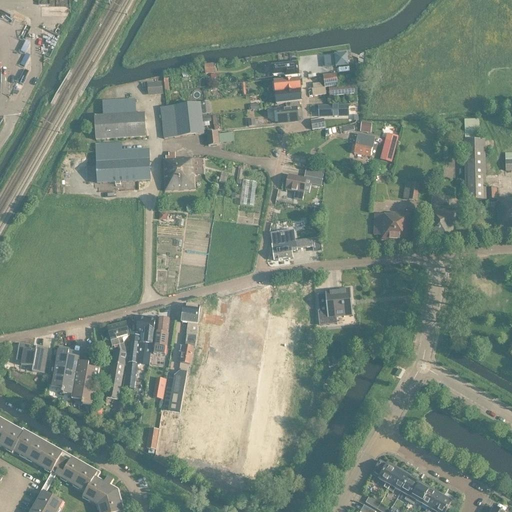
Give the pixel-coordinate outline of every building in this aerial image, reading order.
[(335,67),(335,68),(347,66),(346,55),(334,56),(335,67)] [(297,62),(271,64),(272,67),(271,67),(272,68),(272,76),(273,76),(284,75),(284,77),(284,78),(285,78),(297,76),(297,77),(298,77),(298,76),(297,66),(297,65),(297,62)] [(204,65),(204,66),(204,68),(205,75),(214,73),(213,64),(204,65)] [(323,83),(311,85),(312,89),(324,89),(337,87),(336,74),(323,76),(323,83)] [(282,81),(282,79),(274,80),(275,94),(300,91),(299,85),(302,85),(301,79),(299,80),(282,81)] [(161,83),(146,84),(147,97),(162,95),(161,83)] [(329,97),(354,94),(353,86),(328,88),(329,97)] [(324,89),(312,89),(311,89),(312,97),(325,95),(324,89)] [(276,105),(285,104),(301,103),(301,102),(300,91),(275,94),(276,105)] [(101,102),(102,115),(102,116),(135,114),(134,100),(101,102)] [(207,102),(199,103),(200,104),(201,115),(209,114),(207,102)] [(285,104),(285,110),(276,111),(277,124),(298,122),(296,110),(299,109),(298,103),(301,103),(285,104)] [(174,107),(160,108),(160,109),(162,122),(164,139),(178,138),(203,135),(202,127),(201,117),(201,115),(200,104),(174,107)] [(333,107),(318,107),(319,117),(333,117),(337,117),(348,116),(347,107),(337,107),(337,106),(332,106),(333,107)] [(94,117),(95,138),(95,141),(145,138),(144,114),(135,114),(102,116),(94,117)] [(209,116),(201,117),(202,127),(208,126),(208,122),(210,121),(209,116)] [(323,120),(310,121),(311,131),(324,129),(323,120)] [(370,134),(371,124),(361,123),(360,133),(370,134)] [(217,136),(217,133),(206,134),(207,147),(218,146),(218,143),(233,142),(232,134),(217,136)] [(357,135),(356,140),(353,154),(370,158),(374,139),(357,135)] [(387,135),(380,160),(390,163),(397,137),(387,135)] [(484,141),(464,141),(465,202),(485,201),(484,141)] [(97,164),(96,164),(97,184),(150,181),(149,161),(148,161),(148,150),(122,151),(121,143),(96,145),(96,152),(97,164)] [(190,160),(189,159),(175,160),(175,154),(168,154),(168,157),(165,157),(165,160),(163,160),(164,192),(195,190),(194,176),(202,175),(201,160),(190,160)] [(316,158),(309,157),(307,167),(315,168),(316,158)] [(322,181),(323,173),(305,169),(304,177),(322,181)] [(293,200),(302,201),(304,193),(302,193),(305,179),(289,176),(286,190),(295,192),(293,200)] [(416,202),(419,185),(404,183),(402,199),(416,202)] [(496,189),(486,189),(487,201),(496,201),(496,189)] [(433,196),(434,196),(434,191),(430,191),(429,195),(427,195),(426,202),(432,203),(433,196)] [(496,203),(497,230),(511,229),(511,199),(503,200),(503,202),(496,203)] [(425,238),(450,242),(455,214),(437,211),(437,212),(429,211),(425,238)] [(381,236),(381,240),(408,242),(409,215),(390,213),(390,216),(375,215),(374,235),(381,236)] [(271,235),(271,236),(275,261),(285,260),(292,259),(291,254),(291,253),(296,252),(296,251),(312,248),(311,240),(294,242),(292,232),(271,235)] [(302,288),(286,289),(287,311),(302,310),(302,288)] [(268,289),(250,292),(253,314),(272,311),(268,289)] [(325,296),(317,296),(319,312),(319,318),(327,317),(327,319),(328,319),(328,317),(335,316),(335,318),(336,318),(336,316),(342,316),(343,317),(344,317),(343,315),(351,315),(351,317),(352,317),(349,289),(348,289),(348,290),(333,291),(332,291),(332,292),(325,292),(325,291),(324,292),(325,296)] [(207,303),(203,325),(219,328),(222,306),(207,303)] [(186,335),(195,337),(199,308),(183,306),(181,323),(187,324),(186,335)] [(138,338),(130,337),(127,364),(126,364),(125,376),(124,376),(123,387),(135,388),(137,365),(148,366),(149,353),(151,353),(154,320),(137,318),(136,333),(139,333),(138,338)] [(152,355),(165,356),(167,335),(167,334),(168,320),(158,319),(156,333),(155,333),(152,355)] [(125,324),(107,329),(112,347),(115,346),(117,345),(119,353),(114,352),(106,400),(117,402),(126,354),(125,344),(123,345),(122,339),(129,337),(125,324)] [(190,366),(193,348),(182,346),(179,364),(180,364),(179,370),(180,370),(180,371),(188,373),(189,366),(190,366)] [(19,347),(17,359),(22,359),(21,362),(21,366),(32,368),(32,372),(48,375),(50,362),(46,362),(48,349),(36,347),(36,348),(35,352),(32,351),(29,351),(28,351),(28,349),(19,347)] [(58,351),(52,389),(62,391),(61,395),(72,397),(78,363),(79,359),(68,357),(68,353),(58,351)] [(225,351),(205,351),(206,361),(226,361),(225,351)] [(226,361),(206,361),(206,371),(226,370),(226,361)] [(278,361),(275,378),(295,382),(298,364),(278,361)] [(72,397),(71,401),(82,403),(81,407),(92,409),(98,371),(88,369),(88,365),(78,363),(72,397)] [(226,370),(206,371),(206,380),(226,380),(226,370)] [(179,414),(187,373),(179,372),(173,377),(168,376),(162,411),(171,412),(170,417),(175,418),(176,414),(179,414)] [(275,378),(272,396),(292,400),(295,382),(275,378)] [(165,380),(159,379),(156,399),(162,400),(165,380)] [(226,380),(206,380),(206,390),(211,390),(216,390),(221,390),(226,389),(226,380)] [(243,417),(225,417),(226,439),(244,439),(243,417)] [(255,417),(243,417),(244,439),(256,439),(255,417)] [(267,417),(255,417),(256,439),(268,439),(267,417)] [(285,417),(267,417),(268,439),(286,439),(285,417)] [(59,460),(62,456),(23,433),(22,435),(0,422),(0,447),(11,454),(12,453),(50,474),(51,473),(55,474),(54,476),(84,494),(81,499),(94,506),(96,505),(98,511),(120,511),(115,493),(108,489),(112,481),(106,478),(102,485),(93,480),(96,475),(70,461),(67,465),(59,460)] [(146,450),(154,451),(157,431),(149,430),(146,450)] [(379,470),(375,467),(371,474),(375,476),(375,477),(379,479),(378,480),(385,484),(383,488),(387,491),(398,472),(395,470),(395,469),(389,466),(388,467),(386,466),(383,472),(380,469),(379,470)] [(400,493),(409,478),(398,472),(387,491),(392,493),(394,490),(400,493)] [(408,503),(419,484),(409,478),(400,493),(406,496),(404,500),(408,503)] [(421,505),(430,491),(419,484),(408,503),(413,506),(415,502),(421,505)] [(431,511),(432,511),(440,497),(430,491),(421,505),(427,509),(425,511),(431,511)] [(57,511),(62,504),(43,493),(32,511),(57,511)] [(376,510),(379,505),(382,499),(377,496),(375,501),(369,497),(365,504),(376,510)] [(432,511),(445,511),(451,503),(440,497),(432,511)]
